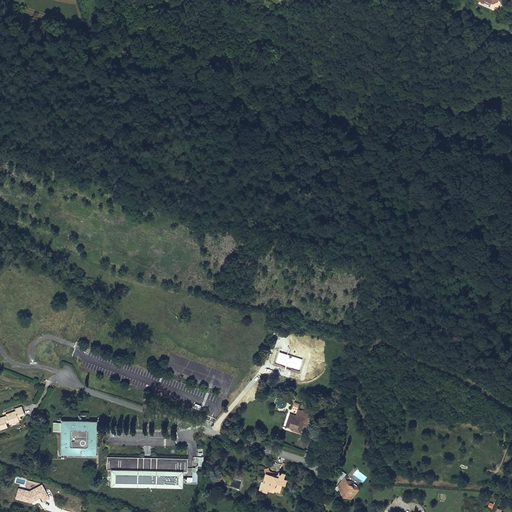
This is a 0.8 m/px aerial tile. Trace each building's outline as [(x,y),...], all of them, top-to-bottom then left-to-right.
[(292,413),(289,412),(285,426),(292,429),(293,425),(301,427),(303,421),(306,422),(309,412),(303,411),(303,409),(300,408),(300,409),(296,408),(298,402),(292,401),(289,410),(293,411),(292,413)] [(5,417),(5,416),(0,417),(0,429),(8,427),(7,422),(10,421),(10,423),(20,420),(20,418),(18,415),(24,413),(26,412),(23,406),(16,408),(17,410),(7,414),(8,415),(8,416),(5,417)] [(96,421),(59,420),(58,457),(95,458),(96,421)] [(186,456),(107,454),(106,467),(111,467),(110,485),(182,486),(182,470),(186,470),(186,456)] [(186,483),(197,483),(197,468),(189,468),(189,473),(192,473),(192,478),(186,478),(186,483)] [(276,471),(274,476),(262,472),(260,481),(259,481),(256,488),(264,491),(265,487),(276,490),(279,482),(282,483),(283,479),(280,478),(281,473),(276,471)] [(357,485),(350,479),(347,479),(344,474),(336,482),(340,489),(351,498),(358,489),(356,487),(357,485)]
